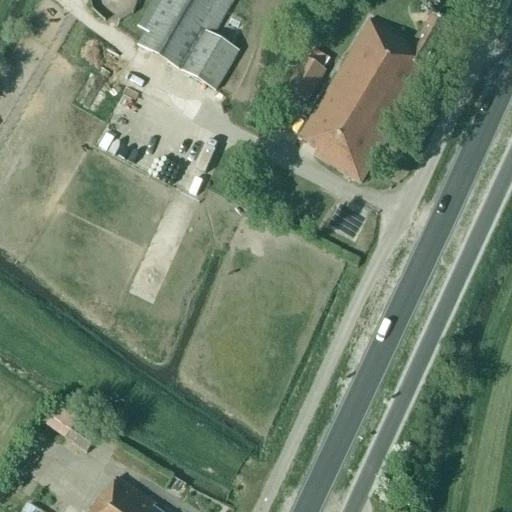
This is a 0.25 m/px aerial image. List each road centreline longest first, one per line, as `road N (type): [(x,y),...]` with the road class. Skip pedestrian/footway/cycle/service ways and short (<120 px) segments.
road 1 (unclassified): [(260,511),(498,0)]
road 2 (trunk): [(310,511),(511,79)]
road 3 (unclassified): [(353,511),(511,169)]
